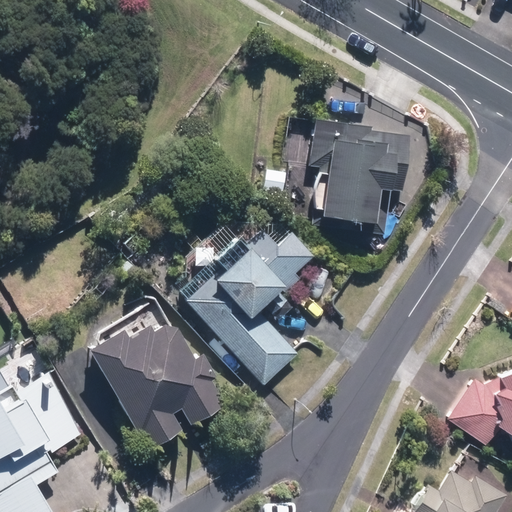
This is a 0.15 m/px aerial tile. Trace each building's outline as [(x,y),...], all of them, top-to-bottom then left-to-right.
[(322,163),(315,221),(386,230),(392,186),(403,187),(411,130),(373,125),(374,120),(318,113),(311,161),(322,163)] [(269,222),(189,292),(266,380),(300,350),(259,303),(283,283),(287,287),(303,273),(297,267),(317,250),(294,223),(280,235),(269,222)] [(94,337),(142,426),(146,424),(155,440),(185,424),(176,408),(184,404),(192,418),(229,399),(215,373),(220,370),(206,345),(197,350),(180,318),(167,314),(157,320),(154,314),(132,326),(128,319),(94,337)] [(488,439),(505,414),(511,429),(511,361),(486,373),(489,381),(476,372),(449,412),(488,439)] [(52,448),(83,430),(48,368),(8,390),(3,381),(0,382),(0,511),(60,511),(40,477),(61,465),(52,448)] [(498,511),(511,491),(476,469),(472,476),(451,464),(439,484),(429,477),(407,511),(498,511)]
